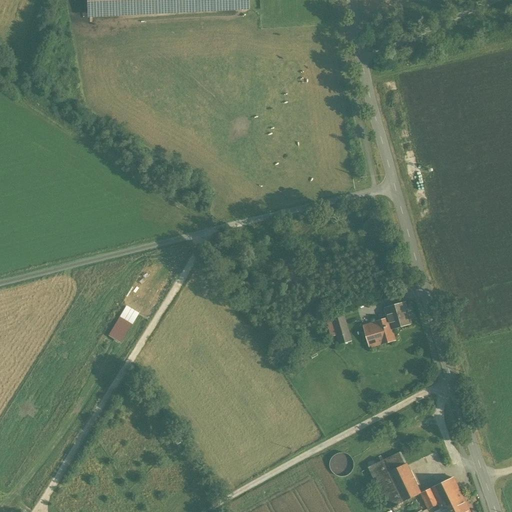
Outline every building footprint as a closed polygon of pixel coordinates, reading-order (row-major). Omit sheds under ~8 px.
[(244,0),(89,0),(90,17),(245,7),(244,0)] [(411,324),(404,302),(382,308),(385,316),(361,323),(369,348),(396,340),(393,330),(411,324)] [(352,341),(343,315),(331,319),(339,345),(352,341)] [(263,453),(276,448),(267,427),(254,433),(263,453)] [(210,436),(204,440),(213,453),(219,449),(210,436)] [(423,490),(402,447),(371,462),(391,505),(423,490)] [(345,453),(340,453),(336,454),(332,457),(331,459),(330,463),(330,468),(331,471),(334,474),(339,477),(344,477),(348,475),(352,473),(354,469),(354,465),(354,461),(352,457),(349,454),(345,453)] [(474,511),(455,473),(423,490),(431,506),(440,501),(445,511),(474,511)]
